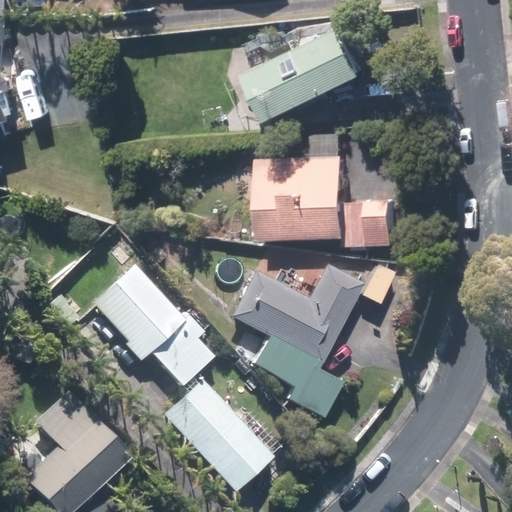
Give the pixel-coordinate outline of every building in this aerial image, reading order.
[(0,0),(0,46),(9,46),(10,18),(14,18),(13,0),(0,0)] [(348,32),(235,86),(253,123),(271,115),(275,124),(370,78),(348,32)] [(0,144),(15,140),(11,126),(21,123),(12,94),(16,92),(13,82),(2,71),(0,70),(0,144)] [(262,160),(264,243),(348,240),(348,248),(395,247),(394,203),(348,204),(347,157),(344,158),(344,146),(310,147),(310,159),(262,160)] [(117,228),(106,239),(116,250),(127,239),(117,228)] [(211,270),(206,281),(216,287),(222,275),(212,270),(219,256),(200,246),(193,261),(211,270)] [(149,256),(157,265),(165,259),(156,249),(149,256)] [(45,262),(34,272),(49,288),(60,278),(45,262)] [(212,360),(195,341),(202,335),(184,315),(179,319),(132,267),(90,305),(142,361),(147,356),(179,390),(212,360)] [(252,369),(291,390),(285,402),(321,421),(340,385),(316,372),(361,286),(325,267),(318,280),(311,276),(299,298),(254,274),(229,320),(267,340),(252,369)] [(376,268),(360,299),(376,307),(393,277),(376,268)] [(161,419),(232,496),(270,461),(200,384),(161,419)] [(129,458),(71,395),(42,422),(66,448),(30,480),(59,511),(116,511),(99,493),(96,490),(129,458)]
